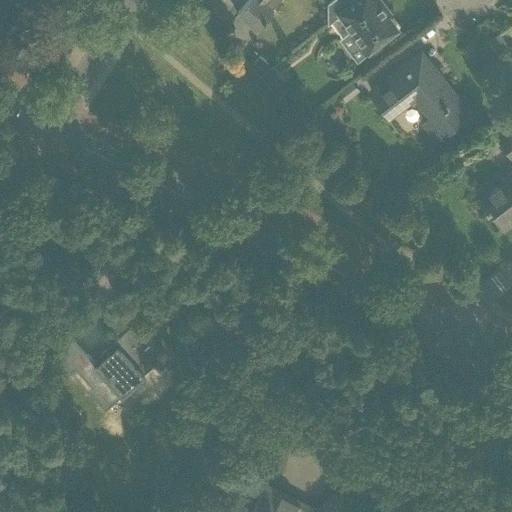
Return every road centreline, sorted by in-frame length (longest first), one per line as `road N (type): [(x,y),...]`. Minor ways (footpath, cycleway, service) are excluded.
road 1 (tertiary): [(453,332),(46,130)]
road 2 (residential): [(273,420),(128,262),(0,204)]
road 3 (unclassified): [(46,130),(136,0)]
